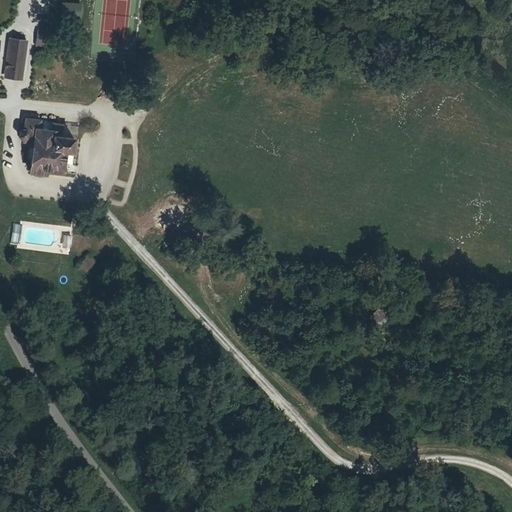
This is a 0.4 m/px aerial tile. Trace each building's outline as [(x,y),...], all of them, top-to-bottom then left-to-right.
[(78,0),(65,0),(65,13),(79,12),(78,0)] [(107,0),(101,42),(122,45),(128,3),(107,0)] [(13,31),(11,68),(27,69),(28,40),(28,32),(13,31)] [(27,76),(27,69),(11,68),(11,76),(27,76)] [(40,173),(42,177),(43,178),(47,176),(49,173),(55,174),(56,167),(82,168),(85,120),(67,119),(67,121),(31,121),(30,134),(24,134),(24,143),(29,143),(29,149),(36,149),(35,173),(40,173)] [(20,242),(56,250),(60,231),(24,223),(20,242)] [(61,251),(68,252),(71,236),(64,235),(61,251)] [(85,272),(96,262),(89,254),(77,265),(85,272)]
